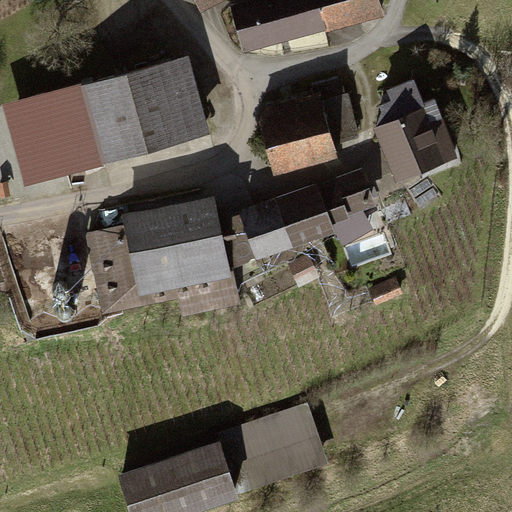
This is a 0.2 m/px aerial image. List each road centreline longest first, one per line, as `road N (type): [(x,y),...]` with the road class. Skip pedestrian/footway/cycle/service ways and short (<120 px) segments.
road 1 (unclassified): [(173,0),(237,82),(246,136),(238,152),(202,172),(0,215)]
road 2 (track): [(312,412),(481,336),(500,306),(511,250)]
road 3 (track): [(511,117),(493,69),(462,41),(380,36)]
